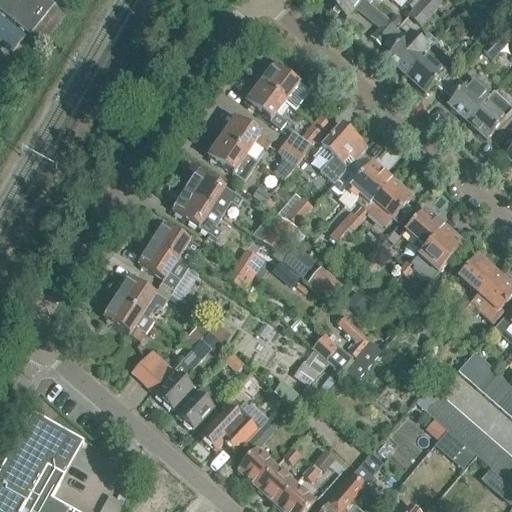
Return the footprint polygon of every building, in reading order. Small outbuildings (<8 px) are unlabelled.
[(0,0),(0,12),(5,17),(40,46),(54,26),(64,17),(43,0),(0,0)] [(358,0),(327,0),(323,5),(344,22),(354,10),(378,31),(370,40),(380,50),(397,32),(387,24),(368,7),(358,0)] [(413,13),(421,4),(416,0),(407,0),(404,5),(413,13)] [(413,13),(407,19),(420,29),(441,6),(434,0),(424,0),(421,4),(413,13)] [(511,8),(502,0),(498,0),(484,14),(494,25),(511,8)] [(466,10),(456,1),(452,5),(462,14),(466,10)] [(462,14),(471,22),(475,18),(466,10),(462,14)] [(394,30),(399,24),(400,20),(398,18),(393,17),(388,24),(394,30)] [(0,19),(0,46),(10,55),(24,39),(0,19)] [(405,78),(422,59),(430,50),(436,44),(427,36),(420,43),(409,34),(403,41),(385,61),(405,78)] [(500,34),(481,53),(491,62),(509,42),(500,34)] [(425,96),(442,77),(450,68),(430,50),(422,59),(405,78),(425,96)] [(274,68),(259,87),(284,107),(294,114),(308,95),(274,68)] [(474,79),(465,89),(447,108),(466,125),(484,106),(493,97),(474,79)] [(284,107),(259,87),(244,106),(279,133),(285,126),(275,118),(284,107)] [(493,97),(484,106),(466,125),(485,143),(511,114),(493,97)] [(316,143),(329,128),(319,119),(306,134),(316,143)] [(234,122),(220,142),(246,158),(253,147),(265,154),(270,146),(234,122)] [(313,160),(324,170),(319,176),(333,188),(339,182),(366,151),(360,145),(341,129),(336,134),(329,129),(315,145),(321,151),(313,160)] [(291,136),(284,146),(302,159),(309,149),(291,136)] [(257,166),(246,158),(220,142),(207,161),(243,186),(257,166)] [(272,177),(283,185),(284,185),(302,159),(284,146),(276,157),(280,159),(280,166),(272,177)] [(511,167),(511,148),(502,159),(511,167)] [(365,213),(391,183),(370,166),(349,190),(347,192),(358,201),(355,205),(361,210),(365,213)] [(185,195),(221,220),(230,207),(236,212),(241,204),(198,175),(185,195)] [(333,188),(330,192),(336,197),(343,197),(347,192),(349,190),(339,182),(333,188)] [(353,219),(356,222),(359,225),(367,216),(383,229),(376,237),(385,244),(394,233),(388,227),(411,201),(391,183),(365,213),(361,210),(353,219)] [(251,199),(264,208),(270,198),(257,190),(251,199)] [(221,220),(185,195),(172,215),(215,244),(220,237),(220,236),(213,232),(221,220)] [(283,220),(296,230),(312,210),(300,201),(283,220)] [(424,252),(443,230),(423,213),(404,234),(424,252)] [(359,225),(356,222),(353,219),(349,215),(328,239),(336,246),(347,232),(350,235),(359,225)] [(280,221),(260,245),(275,255),(286,242),(294,233),(295,231),(280,221)] [(201,253),(164,228),(151,248),(187,273),(201,253)] [(463,248),(443,230),(424,252),(417,260),(414,257),(406,266),(413,272),(411,273),(428,288),(463,248)] [(294,233),(286,242),(295,249),(302,240),(294,233)] [(187,273),(151,248),(138,268),(162,285),(160,288),(172,295),(187,273)] [(303,281),(314,268),(295,251),(283,264),(303,281)] [(244,255),(237,266),(254,277),(261,266),(244,255)] [(477,299),(497,277),(477,260),(457,281),(477,299)] [(243,293),(254,277),(237,266),(226,282),(243,293)] [(413,272),(406,266),(398,275),(401,278),(405,281),(411,273),(413,272)] [(317,273),(306,285),(327,304),(336,293),(327,285),(329,284),(317,273)] [(511,300),(511,291),(497,277),(477,299),(470,307),(466,303),(458,312),(465,318),(472,311),(492,328),(500,319),(497,317),(511,300)] [(129,283),(116,302),(147,322),(155,309),(161,313),(166,307),(171,299),(159,291),(154,299),(129,283)] [(356,296),(342,310),(356,323),(369,308),(356,296)] [(147,322),(116,302),(103,321),(140,346),(153,326),(147,322)] [(411,320),(423,307),(417,302),(405,315),(411,320)] [(465,318),(458,312),(451,321),(457,327),(465,318)] [(511,312),(492,336),(511,353),(511,312)] [(369,347),(342,323),(336,329),(354,345),(354,349),(347,357),(354,363),(369,347)] [(214,329),(207,337),(208,338),(218,347),(221,349),(228,341),(214,329)] [(202,341),(194,334),(184,345),(193,352),(202,341)] [(213,358),(221,349),(218,347),(208,338),(200,347),(213,358)] [(324,338),(311,352),(338,377),(351,364),(324,338)] [(356,386),(381,356),(371,347),(345,377),(356,386)] [(167,386),(155,399),(172,414),(192,393),(185,386),(206,363),(196,353),(174,378),(172,376),(165,384),(167,386)] [(131,376),(142,386),(161,365),(150,355),(131,376)] [(474,356),(458,376),(466,383),(483,364),(474,356)] [(234,378),(242,369),(230,358),(222,366),(234,378)] [(307,371),(316,379),(325,369),(314,360),(307,371)] [(483,364),(466,383),(475,390),(491,371),(483,364)] [(161,365),(142,386),(153,396),(164,384),(165,384),(172,376),(161,365)] [(407,378),(413,371),(407,365),(400,372),(407,378)] [(491,371),(475,390),(483,398),(500,378),(491,371)] [(500,378),(483,398),(491,405),(508,386),(500,378)] [(207,382),(175,417),(193,434),(213,412),(202,402),(214,389),(207,382)] [(511,389),(508,386),(491,405),(500,412),(511,398),(511,389)] [(429,390),(425,395),(433,402),(437,397),(429,390)] [(433,402),(423,413),(432,421),(446,405),(437,397),(433,402)] [(511,398),(500,412),(508,420),(511,415),(511,398)] [(446,405),(432,421),(441,429),(455,413),(446,405)] [(214,454),(222,445),(234,457),(246,444),(256,434),(244,423),(243,424),(227,410),(198,440),(214,454)] [(463,420),(455,413),(441,429),(449,436),(463,420)] [(0,511),(68,511),(50,501),(81,445),(33,417),(14,451),(0,476),(0,511)] [(463,420),(449,436),(458,444),(472,428),(463,420)] [(472,428),(458,444),(467,452),(481,435),(472,428)] [(257,435),(247,444),(256,453),(265,443),(257,435)] [(481,435),(467,452),(476,459),(490,443),(481,435)] [(490,443),(476,459),(484,467),(498,451),(490,443)] [(498,451),(484,467),(493,474),(507,458),(498,451)] [(463,452),(457,458),(467,466),(472,460),(463,452)] [(236,474),(255,492),(275,470),(255,453),(236,474)] [(290,453),(282,462),(291,470),(299,461),(290,453)] [(324,455),(310,470),(318,477),(319,478),(332,463),(324,455)] [(511,470),(511,462),(507,458),(493,474),(501,482),(511,470)] [(343,511),(363,490),(361,488),(378,467),(369,459),(323,511),(343,511)] [(275,470),(255,492),(274,509),(294,487),(275,470)] [(302,479),(311,487),(319,478),(310,470),(302,479)] [(511,487),(511,470),(501,482),(510,490),(511,487)] [(294,487),(274,509),(277,511),(306,511),(313,505),(294,487)] [(511,503),(511,493),(509,490),(503,496),(511,503)] [(101,511),(120,511),(123,507),(122,507),(108,499),(101,511)]
